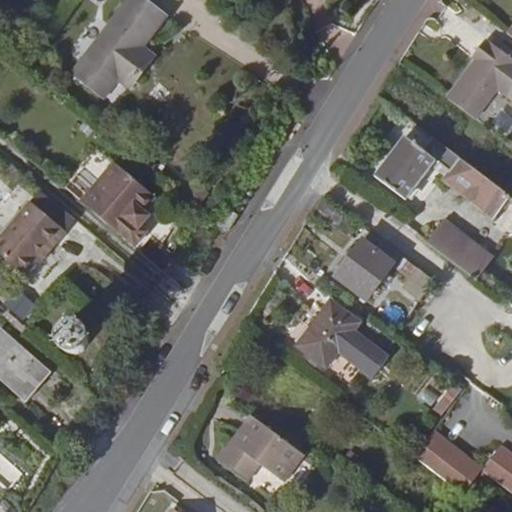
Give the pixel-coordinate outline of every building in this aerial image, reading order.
[(108,72),(117,79),(129,89),(148,66),(135,57),(165,18),(140,0),(130,0),(72,75),(93,90),(108,72)] [(449,103),(477,124),(499,94),(511,103),(511,61),(488,43),(478,56),(482,60),(477,66),(449,103)] [(482,60),(478,56),(473,63),(477,66),(482,60)] [(103,98),(117,79),(108,72),(93,90),(103,98)] [(497,223),(511,202),(511,200),(434,142),(424,156),(407,141),(377,181),(408,206),(438,166),(441,161),(456,172),(452,177),(446,185),(497,223)] [(441,161),(438,166),(452,177),(456,172),(441,161)] [(86,207),(119,168),(114,164),(81,203),(86,207)] [(86,207),(136,249),(148,234),(141,227),(149,217),(144,213),(156,200),(119,168),(86,207)] [(0,209),(0,213),(11,221),(30,196),(17,187),(0,209)] [(198,190),(188,201),(195,208),(205,197),(198,190)] [(30,203),(0,239),(0,256),(24,277),(52,243),(56,245),(66,234),(30,203)] [(324,204),(316,216),(339,234),(347,222),(324,204)] [(446,226),(429,247),(478,284),(495,263),(446,226)] [(370,304),(403,261),(386,248),(380,256),(365,245),(338,281),(370,304)] [(412,283),(419,273),(404,262),(396,272),(412,283)] [(363,327),(333,306),(301,350),(329,372),(342,355),(377,382),(391,362),(356,337),(363,327)] [(71,324),(66,325),(63,327),(60,331),(59,334),(58,338),(58,345),(63,352),(66,354),(71,356),(81,356),(85,353),(87,350),(90,345),(90,341),(89,334),(86,328),(80,324),(71,324)] [(0,352),(10,341),(0,335),(0,352)] [(48,374),(10,341),(0,352),(0,379),(25,400),(48,374)] [(466,392),(457,385),(434,416),(444,423),(466,392)] [(307,459),(255,420),(222,465),(250,486),(263,469),(287,486),(307,459)] [(485,475),(435,437),(417,461),(466,499),(485,475)] [(511,458),(503,451),(485,475),(511,496),(511,458)] [(0,463),(0,499),(18,479),(0,463)]
